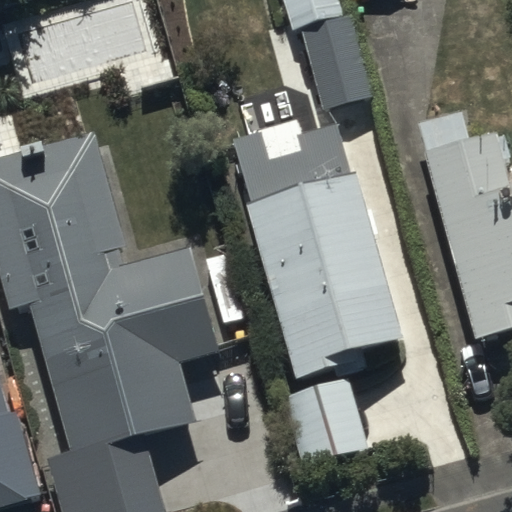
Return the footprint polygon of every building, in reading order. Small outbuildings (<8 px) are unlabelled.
[(338,0),(281,0),(293,37),(299,35),(324,116),(372,102),(349,24),(346,25),(338,0)] [(417,132),(475,344),(511,333),(511,186),(499,139),(472,146),(465,119),(417,132)] [(253,209),(246,211),(297,387),(337,375),(339,383),(368,375),(364,361),(402,351),(339,132),(304,142),(301,130),(236,149),(253,209)] [(129,269),(92,139),(0,164),(0,288),(8,315),(28,309),(73,470),(143,451),(140,440),(193,425),(179,374),(222,362),(191,252),(129,269)] [(0,507),(39,497),(0,357),(0,507)] [(371,455),(350,384),(281,404),(302,475),(371,455)]
